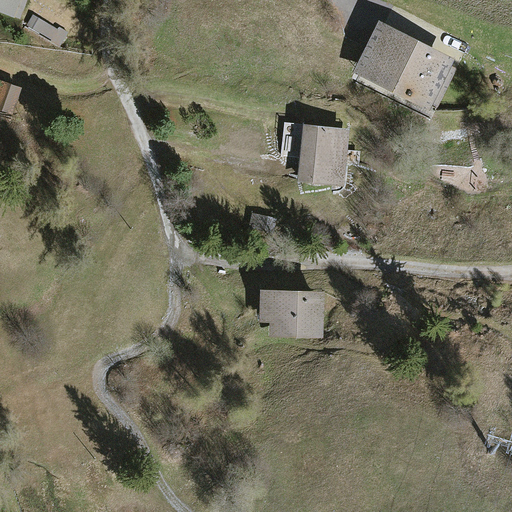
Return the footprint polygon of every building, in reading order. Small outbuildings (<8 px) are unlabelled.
[(0,0),(0,13),(20,20),(27,0),(0,0)] [(454,59),(377,22),(350,77),(427,114),(454,59)] [(17,93),(0,87),(0,115),(8,118),(17,93)] [(283,150),(299,152),(303,120),(287,117),(283,150)] [(348,130),(303,126),(299,186),(344,189),(348,130)] [(324,291),(259,293),(260,327),(273,327),(273,343),(325,342),(324,291)]
